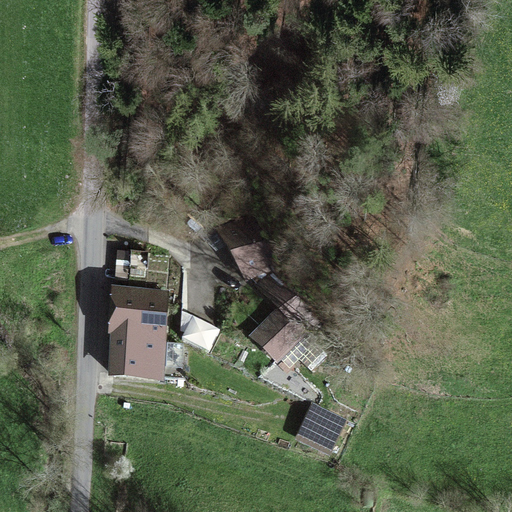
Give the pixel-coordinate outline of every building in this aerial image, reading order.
[(255,213),(220,228),(247,276),(266,264),(276,259),(255,213)] [(167,254),(131,252),(129,287),(164,290),(167,254)] [(274,273),(260,287),(305,332),(319,318),(274,273)] [(158,379),(163,301),(117,298),(112,376),(158,379)] [(254,338),(277,361),(293,344),(270,322),(254,338)] [(351,422),(315,407),(300,442),(336,457),(351,422)]
